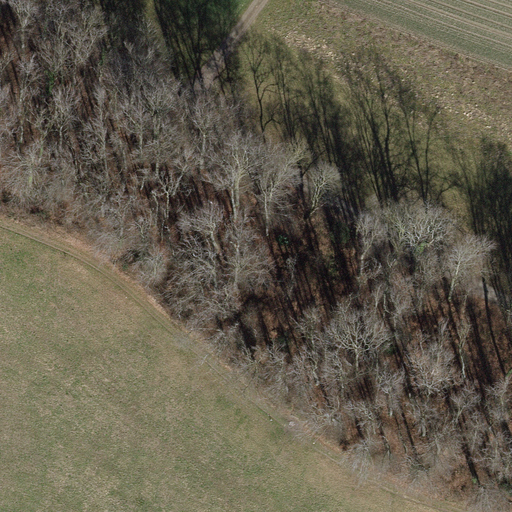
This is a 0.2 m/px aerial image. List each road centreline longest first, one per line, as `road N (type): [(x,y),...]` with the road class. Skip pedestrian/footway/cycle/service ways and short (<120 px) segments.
road 1 (track): [(21,0),(511,298)]
road 2 (track): [(184,105),(262,0)]
